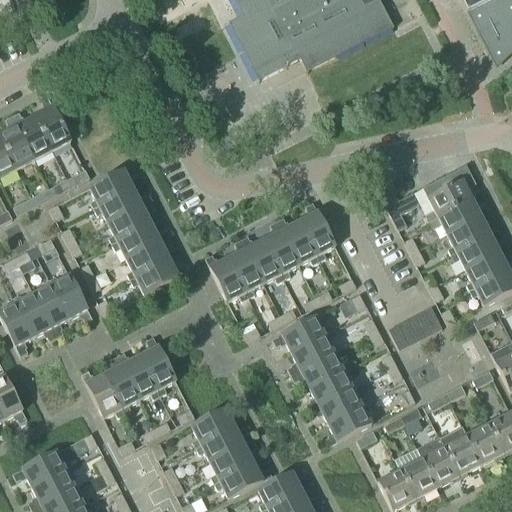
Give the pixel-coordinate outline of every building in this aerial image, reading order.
[(231,0),(240,17),(226,25),(256,84),(298,62),(305,76),(306,75),(391,32),(391,31),(379,7),(378,6),(375,0),(231,0)] [(511,0),(458,0),(468,19),(488,56),(498,65),(511,53),(511,0)] [(52,113),(51,113),(46,103),(39,107),(44,117),(33,123),(51,156),(69,147),(52,113)] [(33,123),(23,128),(18,118),(10,122),(33,166),(51,156),(33,123)] [(0,145),(16,175),(33,166),(10,122),(4,126),(9,135),(0,139),(0,145)] [(0,145),(0,182),(16,175),(0,145)] [(125,183),(134,178),(131,171),(87,194),(92,205),(87,208),(90,215),(131,194),(125,183)] [(426,226),(470,204),(464,193),(474,188),(465,171),(422,193),(427,202),(426,203),(432,214),(423,219),(426,226)] [(70,193),(88,184),(84,175),(66,184),(70,193)] [(52,202),(70,193),(66,184),(48,194),(52,202)] [(35,211),(52,202),(48,194),(30,203),(35,211)] [(145,200),(136,205),(131,194),(90,215),(94,222),(100,219),(105,229),(149,207),(145,200)] [(399,219),(417,210),(411,199),(385,212),(391,224),(399,219)] [(16,221),(35,211),(30,203),(12,212),(16,221)] [(445,239),(488,217),(484,211),(476,215),(470,204),(426,226),(430,233),(439,228),(445,239)] [(143,219),(152,214),(149,207),(105,229),(111,240),(105,243),(108,250),(148,229),(143,219)] [(321,257),(333,251),(310,207),(303,211),(307,219),(296,225),(316,264),(323,261),(321,257)] [(54,227),(62,222),(56,210),(47,214),(54,227)] [(0,228),(10,224),(6,216),(0,218),(0,228)] [(449,260),(488,240),(482,229),(491,224),(488,217),(445,239),(451,251),(446,253),(449,260)] [(397,235),(405,231),(399,219),(391,224),(397,235)] [(296,225),(286,230),(281,222),(274,226),(296,270),(308,264),(310,267),(316,264),(296,225)] [(286,275),(296,270),(274,226),(267,230),(271,238),(260,243),(281,283),(288,279),(286,275)] [(163,235),(154,240),(148,229),(108,250),(112,256),(117,254),(123,265),(167,242),(163,235)] [(66,250),(74,246),(68,234),(59,238),(66,250)] [(463,275),(506,253),(503,245),(493,250),(488,240),(449,260),(453,266),(457,264),(463,275)] [(260,243),(249,249),(245,241),(238,244),(261,288),(272,282),(275,286),(281,283),(260,243)] [(161,255),(170,250),(167,242),(123,265),(128,275),(123,278),(127,285),(166,265),(161,255)] [(408,259),(417,254),(410,242),(402,246),(408,259)] [(41,259),(54,252),(49,243),(37,250),(41,259)] [(250,294),(261,288),(238,244),(232,247),(236,255),(224,261),(245,301),(251,297),(250,294)] [(72,262),(80,257),(74,246),(66,250),(72,262)] [(468,295),(507,275),(501,264),(510,260),(506,253),(463,275),(469,286),(464,289),(468,295)] [(415,271),(423,267),(417,254),(408,259),(415,271)] [(13,262),(18,271),(30,264),(26,256),(13,262)] [(224,261),(213,267),(208,259),(202,262),(224,306),(237,300),(239,304),(245,301),(224,261)] [(13,262),(1,269),(5,277),(18,271),(13,262)] [(181,271),(172,276),(166,265),(127,285),(130,292),(135,290),(141,302),(185,279),(181,271)] [(86,269),(78,274),(84,285),(92,282),(86,269)] [(468,295),(471,301),(475,299),(482,311),(511,295),(511,285),(511,286),(507,275),(468,295)] [(427,295),(435,290),(429,278),(421,282),(427,295)] [(83,328),(91,323),(69,279),(57,285),(55,280),(48,284),(68,324),(78,318),(83,328)] [(92,282),(84,285),(90,298),(98,294),(92,282)] [(57,329),(68,324),(48,284),(41,287),(44,292),(32,298),(55,342),(62,338),(57,329)] [(341,299),(354,293),(349,284),(337,291),(341,299)] [(433,307),(441,303),(435,290),(427,295),(433,307)] [(317,311),(330,305),(325,296),(313,303),(317,311)] [(48,345),(55,342),(32,298),(21,304),(19,299),(11,302),(32,342),(43,336),(48,345)] [(357,317),(365,313),(359,300),(350,304),(357,317)] [(22,348),(32,342),(11,302),(5,306),(8,311),(0,315),(0,325),(18,360),(26,356),(22,348)] [(305,318),(317,311),(313,303),(301,309),(305,318)] [(102,322),(110,317),(104,305),(96,309),(102,322)] [(504,321),(511,316),(511,305),(499,312),(504,321)] [(427,340),(438,334),(427,312),(416,318),(427,340)] [(445,330),(453,326),(447,313),(439,318),(445,330)] [(282,330),(294,323),(289,315),(277,321),(282,330)] [(416,345),(427,340),(416,318),(405,323),(416,345)] [(476,335),(492,327),(488,318),(471,327),(476,335)] [(269,336),(282,330),(277,321),(265,327),(269,336)] [(326,332),(321,334),(315,322),(272,344),(276,353),(284,348),(290,359),(329,339),(326,332)] [(407,350),(416,345),(405,323),(396,328),(407,350)] [(369,341),(377,337),(371,324),(362,328),(369,341)] [(396,355),(407,350),(396,328),(385,333),(396,355)] [(246,348),(258,342),(254,333),(241,340),(246,348)] [(375,353),(384,349),(377,337),(369,341),(375,353)] [(328,348),(332,346),(329,339),(290,359),(295,370),(287,374),(290,381),(334,359),(328,348)] [(162,392),(174,386),(152,343),(144,347),(149,356),(138,361),(158,400),(165,397),(162,392)] [(508,397),(511,395),(511,349),(511,347),(488,359),(508,397)] [(138,361),(128,367),(123,358),(116,361),(138,404),(149,399),(151,404),(158,400),(138,361)] [(344,368),(339,370),(334,359),(290,381),(294,388),(303,383),(308,394),(347,374),(344,368)] [(387,376),(395,372),(389,360),(381,364),(387,376)] [(127,410),(138,404),(116,361),(108,365),(113,374),(102,380),(123,419),(130,415),(127,410)] [(393,389),(402,384),(395,372),(387,376),(393,389)] [(346,384),(351,381),(347,374),(308,394),(314,406),(305,410),(308,416),(352,394),(346,384)] [(102,380),(92,385),(87,376),(79,381),(101,424),(113,418),(116,422),(123,419),(102,380)] [(475,393),(491,385),(487,377),(471,385),(475,393)] [(19,428),(26,425),(4,381),(0,382),(0,419),(3,425),(14,419),(19,428)] [(447,408),(465,399),(460,390),(442,400),(447,408)] [(362,403),(358,406),(352,394),(308,416),(312,424),(321,419),(326,429),(366,409),(362,403)] [(405,412),(414,408),(407,395),(399,400),(405,412)] [(431,416),(447,408),(442,400),(426,408),(431,416)] [(227,420),(236,416),(233,409),(190,432),(195,443),(190,445),(194,453),(233,433),(227,420)] [(365,419),(369,417),(366,409),(326,429),(332,441),(323,445),(327,452),(370,430),(365,419)] [(180,430),(193,423),(189,414),(175,421),(180,430)] [(402,431),(419,422),(415,414),(398,423),(402,431)] [(485,429),(500,458),(511,452),(511,425),(508,418),(485,429)] [(387,439),(402,431),(398,423),(382,430),(387,439)] [(157,442),(169,435),(165,427),(153,433),(157,442)] [(478,470),(500,458),(485,429),(463,440),(478,470)] [(478,470),(463,440),(459,432),(438,443),(442,451),(441,452),(456,481),(478,470)] [(145,448),(157,442),(153,433),(140,440),(145,448)] [(248,438),(238,442),(233,433),(194,453),(197,459),(202,457),(208,468),(252,445),(248,438)] [(359,453),(376,444),(372,436),(354,445),(359,453)] [(89,439),(80,443),(82,447),(87,456),(96,452),(89,439)] [(441,452),(442,451),(438,443),(415,455),(420,463),(419,463),(433,493),(456,481),(441,452)] [(121,461),(133,454),(129,445),(116,452),(121,461)] [(246,457),(255,452),(252,445),(208,468),(213,478),(209,481),(212,488),(252,467),(246,457)] [(155,465),(163,461),(157,449),(149,453),(155,465)] [(65,466),(60,469),(54,457),(10,480),(14,487),(23,482),(29,493),(68,473),(65,466)] [(99,480),(108,475),(102,463),(93,468),(99,480)] [(411,504),(433,493),(419,463),(396,475),(411,504)] [(266,473),(257,477),(252,467),(212,488),(216,494),(220,492),(226,504),(270,481),(266,473)] [(167,488),(175,484),(169,472),(161,476),(167,488)] [(67,481),(71,479),(68,473),(29,493),(34,503),(25,508),(26,511),(36,511),(73,493),(67,481)] [(293,484),(302,479),(299,473),(255,496),(261,507),(256,509),(258,511),(268,511),(299,496),(293,484)] [(105,492),(114,487),(108,475),(99,480),(105,492)] [(388,511),(395,511),(411,504),(396,475),(375,486),(388,511)] [(174,500),(182,496),(175,484),(167,488),(174,500)] [(83,501),(78,503),(73,493),(36,511),(79,511),(87,508),(83,501)] [(314,501),(304,507),(299,496),(268,511),(311,511),(318,509),(314,501)] [(115,511),(123,511),(126,510),(120,498),(111,503),(115,511)]
